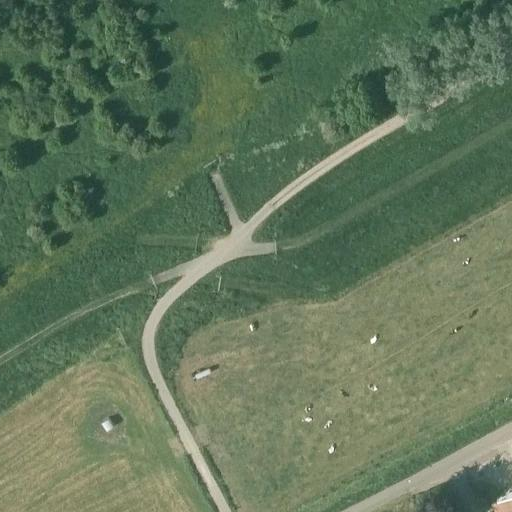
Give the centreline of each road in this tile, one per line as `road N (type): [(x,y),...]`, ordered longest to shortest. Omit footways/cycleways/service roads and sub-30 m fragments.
road 1 (track): [(511,54),(345,156),(199,266),(155,329),(147,355),(230,511)]
road 2 (track): [(0,367),(131,289),(199,266)]
road 3 (residential): [(364,511),(511,434)]
